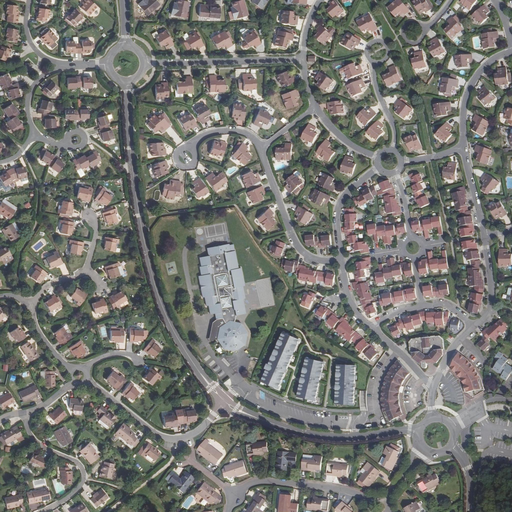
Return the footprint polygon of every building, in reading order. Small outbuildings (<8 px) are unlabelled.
[(85,3),(83,5),(81,8),(89,16),(97,7),(89,0),(85,0),(84,1),(85,3)] [(148,0),(146,2),(144,0),(143,0),(138,5),(147,16),(160,6),(154,0),(148,0)] [(175,8),(172,7),(170,15),(185,19),(189,3),(177,0),(176,4),(175,8)] [(234,11),(231,12),(233,20),(249,16),(244,0),(232,3),(233,8),(234,11)] [(253,0),(256,1),(254,3),(262,8),(267,0),(253,0)] [(329,4),(330,6),(331,7),(329,8),(327,11),(333,19),(336,16),(337,17),(344,12),(334,0),(329,4)] [(401,0),(397,3),(396,2),(396,1),(388,7),(395,16),(398,13),(401,11),(402,13),(404,15),(410,11),(401,0)] [(417,0),(413,3),(419,14),(425,11),(426,13),(432,10),(425,0),(417,0)] [(462,0),(461,2),(464,5),(463,5),(471,11),(478,0),(462,0)] [(17,15),(17,10),(17,6),(7,5),(6,14),(8,14),(7,22),(17,23),(18,15),(17,15)] [(211,8),(211,6),(205,5),(204,17),(220,19),(221,9),(211,8)] [(486,14),(490,10),(485,5),(473,16),(479,23),(479,22),(482,25),(490,18),(488,15),(486,14)] [(38,17),(36,17),(36,21),(46,22),(47,18),(48,19),(50,10),(39,9),(39,13),(38,17)] [(69,16),(68,16),(65,18),(73,26),(76,23),(77,24),(82,17),(75,10),(72,13),(69,16)] [(293,17),(293,15),(294,11),(283,11),(283,14),(282,14),(280,23),(297,25),(298,18),(293,17)] [(367,19),(366,18),(366,17),(357,22),(363,32),(367,30),(370,28),(371,30),(372,32),(378,29),(371,17),(367,19)] [(451,26),(449,28),(446,31),(453,39),(460,33),(460,32),(459,31),(462,28),(453,17),(448,22),(450,24),(451,26)] [(319,33),(317,35),(315,37),(322,45),(325,42),(326,43),(332,37),(331,36),(335,33),(331,29),(327,32),(321,26),(317,31),(318,32),(319,33)] [(16,39),(17,35),(18,31),(7,28),(5,37),(7,37),(6,41),(16,43),(17,39),(16,39)] [(44,41),(46,44),(49,47),(58,39),(50,30),(49,31),(48,32),(45,29),(41,33),(43,36),(40,39),(43,43),(44,41)] [(484,39),(482,39),(483,49),(495,47),(494,42),(494,39),(496,38),(499,38),(497,31),(492,32),(490,32),(490,29),(483,30),(484,34),(484,39)] [(257,36),(254,31),(254,30),(247,35),(248,37),(244,39),(246,42),(242,44),(244,49),(247,47),(247,48),(253,45),(255,44),(256,46),(257,47),(262,44),(257,36)] [(160,48),(164,46),(165,45),(168,49),(174,45),(166,31),(158,36),(158,37),(155,39),(160,48)] [(221,36),(220,35),(220,34),(212,40),(218,49),(221,47),(225,45),(226,47),(227,49),(233,45),(233,44),(229,38),(230,37),(232,36),(229,31),(226,33),(221,36)] [(186,41),(186,42),(188,45),(186,46),(189,50),(191,49),(192,49),(195,47),(197,46),(198,47),(199,49),(204,45),(199,37),(196,33),(195,32),(188,37),(189,39),(186,41)] [(278,36),(276,36),(274,45),(284,48),(286,44),(286,40),(289,41),(292,41),(293,35),(280,32),(278,36)] [(353,44),(356,46),(358,46),(360,40),(347,35),(345,40),(344,40),(341,47),(351,50),(353,44)] [(435,45),(433,46),(430,48),(435,57),(438,55),(439,56),(447,52),(438,37),(432,41),(435,45)] [(83,52),(87,52),(91,52),(90,41),(82,42),(82,44),(78,44),(79,54),(83,54),(83,52)] [(79,54),(78,44),(74,44),(74,42),(66,42),(66,53),(70,53),(75,52),(75,54),(79,54)] [(8,53),(10,54),(11,50),(1,46),(0,49),(0,59),(5,61),(7,58),(8,53)] [(423,52),(416,53),(417,58),(416,59),(412,60),(414,70),(418,69),(418,70),(427,68),(423,52)] [(461,56),(457,57),(455,57),(456,66),(458,66),(458,70),(469,68),(468,64),(468,62),(473,62),(472,55),(461,56)] [(349,80),(363,74),(360,66),(356,67),(354,64),(340,70),(341,73),(345,72),(349,80)] [(390,73),(387,75),(383,76),(388,87),(397,82),(396,82),(396,80),(400,78),(394,65),(388,68),(389,71),(390,73)] [(507,66),(499,67),(500,72),(498,73),(494,73),(496,84),(500,83),(500,84),(509,83),(509,81),(511,81),(510,71),(507,72),(507,66)] [(321,71),(317,77),(321,80),(320,81),(318,85),(327,91),(329,88),(330,88),(335,81),(325,74),(323,73),(321,71)] [(288,78),(285,72),(276,75),(278,83),(280,82),(282,87),(295,82),(293,76),(291,77),(288,78)] [(7,87),(12,85),(7,73),(3,75),(0,76),(0,84),(0,85),(2,89),(7,87)] [(249,79),(249,74),(242,74),(242,79),(238,79),(238,87),(242,86),(242,89),(243,91),(252,91),(252,90),(255,89),(255,79),(251,79),(249,79)] [(80,87),(79,76),(75,76),(75,78),(71,78),(67,78),(67,89),(76,89),(76,87),(80,87)] [(79,76),(80,87),(83,87),(83,88),(92,88),(92,77),(87,77),(83,77),(83,76),(79,76)] [(210,91),(214,91),(215,94),(224,93),(224,91),(227,91),(227,87),(224,88),(224,82),(219,82),(216,82),(216,79),(216,76),(209,76),(209,78),(207,78),(207,83),(209,83),(210,91)] [(176,83),(176,90),(177,94),(182,94),(186,94),(186,93),(186,91),(191,91),(191,77),(184,77),(184,80),(184,82),(181,83),(176,83)] [(458,81),(445,79),(444,84),(442,84),(441,83),(440,93),(451,95),(452,90),(452,87),(455,87),(457,87),(458,81)] [(361,88),(365,86),(362,80),(347,85),(351,94),(352,94),(353,97),(363,93),(361,90),(361,88)] [(46,88),(45,87),(43,90),(50,97),(58,88),(52,82),(49,85),(46,88)] [(160,88),(154,88),(154,98),(162,98),(162,97),(167,97),(167,82),(160,82),(160,85),(160,88)] [(12,85),(7,87),(8,90),(7,91),(10,99),(20,97),(18,88),(19,88),(18,83),(12,85)] [(485,85),(479,90),(483,94),(481,95),(478,97),(485,105),(488,103),(488,104),(496,97),(485,85)] [(294,88),(282,94),(284,98),(282,99),(286,108),(296,103),(294,99),(292,96),(294,95),(297,94),(294,88)] [(399,108),(398,110),(396,113),(404,119),(407,116),(408,116),(413,109),(399,99),(395,105),(399,108)] [(43,114),(49,115),(50,111),(51,111),(53,103),(42,100),(40,108),(39,108),(38,113),(43,114)] [(447,110),(451,110),(450,102),(434,104),(435,114),(436,114),(437,117),(447,116),(447,112),(447,110)] [(335,110),(336,116),(345,116),(345,108),(344,108),(343,103),(329,103),(329,110),(332,110),(335,110)] [(17,111),(15,108),(13,104),(4,109),(8,117),(9,117),(11,119),(16,117),(20,114),(18,111),(17,111)] [(206,116),(207,115),(211,113),(205,104),(202,106),(201,105),(193,110),(202,124),(208,120),(206,116)] [(233,104),(232,114),(238,115),(238,118),(238,121),(244,122),(246,107),(241,107),(241,105),(233,104)] [(511,107),(509,106),(507,110),(506,109),(503,117),(507,118),(510,120),(509,123),(511,124),(511,107)] [(369,113),(367,112),(364,109),(357,117),(360,120),(360,121),(366,126),(377,114),(372,110),(369,113)] [(77,120),(77,110),(65,110),(65,119),(69,119),(73,119),(73,120),(77,120)] [(81,119),(85,119),(89,119),(89,110),(77,110),(77,120),(81,120),(81,119)] [(259,110),(258,111),(257,116),(253,125),(259,128),(261,123),(263,124),(267,126),(271,116),(267,114),(268,113),(259,110)] [(109,126),(110,126),(106,115),(105,115),(104,112),(100,113),(101,116),(98,117),(99,122),(100,125),(99,126),(100,129),(109,126)] [(164,119),(162,115),(161,113),(157,116),(155,113),(149,117),(150,119),(147,121),(153,131),(158,128),(161,126),(164,130),(170,127),(169,125),(171,124),(167,117),(164,119)] [(45,119),(45,124),(45,128),(56,128),(56,119),(54,119),(54,115),(49,115),(43,114),(43,119),(45,119)] [(188,125),(190,128),(191,130),(197,127),(190,114),(185,117),(184,116),(178,120),(183,128),(188,125)] [(471,120),(474,121),(476,122),(474,125),(472,129),(482,135),(487,126),(486,125),(485,125),(487,120),(474,114),(471,120)] [(11,119),(6,122),(11,130),(12,129),(14,132),(23,127),(21,123),(20,124),(16,117),(11,119)] [(384,133),(382,131),(380,129),(383,126),(378,121),(367,134),(374,140),(375,139),(378,141),(384,133)] [(301,137),(308,142),(309,141),(312,143),(318,133),(314,131),(313,131),(315,126),(309,123),(301,137)] [(451,127),(446,123),(435,136),(442,141),(442,140),(446,143),(452,135),(450,133),(448,131),(451,127)] [(101,133),(102,137),(104,141),(114,138),(111,130),(110,130),(109,126),(100,129),(99,130),(100,133),(101,133)] [(414,145),(415,148),(416,150),(422,148),(416,135),(412,136),(411,135),(404,138),(408,147),(414,145)] [(325,139),(317,151),(321,154),(320,155),(328,161),(334,152),(330,149),(327,147),(329,145),(330,143),(325,139)] [(216,146),(213,145),(209,144),(206,155),(215,158),(216,158),(216,156),(221,157),(225,144),(218,141),(217,144),(216,146)] [(242,148),(243,146),(244,144),(237,141),(236,143),(234,142),(231,148),(232,149),(234,149),(232,154),(236,156),(236,158),(245,162),(249,152),(245,150),(242,148)] [(159,148),(159,142),(149,143),(150,150),(151,150),(151,156),(165,154),(165,148),(163,148),(159,148)] [(474,152),(476,153),(479,153),(478,157),(476,161),(487,164),(490,155),(489,154),(487,154),(489,149),(488,149),(488,146),(477,143),(477,145),(476,145),(474,152)] [(287,161),(287,160),(287,158),(292,159),(292,145),(285,144),(285,147),(285,150),(281,149),(277,149),(277,161),(287,161)] [(48,165),(54,155),(46,151),(46,150),(43,148),(38,158),(41,159),(40,160),(48,165)] [(91,167),(99,163),(98,162),(101,160),(96,151),(92,153),(93,154),(89,156),(85,158),(89,165),(91,167)] [(54,155),(48,165),(51,166),(51,168),(58,173),(64,164),(61,161),(57,159),(58,158),(54,155)] [(84,175),(81,169),(89,165),(85,158),(84,155),(80,157),(76,159),(76,158),(72,160),(77,167),(78,170),(76,171),(80,177),(84,175)] [(356,163),(353,162),(351,161),(352,157),(345,155),(340,171),(349,173),(349,172),(353,173),(356,163)] [(155,177),(164,174),(162,168),(166,167),(167,167),(165,160),(152,165),(153,170),(152,170),(155,177)] [(444,166),(444,169),(444,170),(441,170),(441,175),(443,175),(444,177),(446,177),(446,178),(456,179),(457,162),(450,162),(450,166),(448,166),(444,166)] [(14,179),(15,179),(18,178),(18,180),(27,177),(24,167),(20,168),(16,169),(15,168),(11,169),(10,169),(14,179)] [(14,179),(10,169),(6,172),(6,173),(3,175),(0,176),(0,179),(4,187),(12,182),(12,181),(14,179)] [(253,175),(252,173),(251,169),(241,174),(242,177),(241,178),(245,186),(260,180),(257,173),(253,175)] [(416,183),(425,179),(427,177),(424,170),(419,172),(417,173),(415,170),(409,173),(411,176),(412,176),(414,180),(416,183)] [(221,171),(215,176),(213,177),(210,173),(205,177),(214,191),(222,186),(221,185),(227,180),(221,171)] [(332,191),(335,185),(331,182),(332,180),(333,177),(324,173),(322,176),(317,184),(332,191)] [(483,187),(481,191),(487,194),(489,190),(491,187),(493,188),(494,188),(498,180),(483,173),(479,181),(483,183),(484,184),(483,187)] [(285,182),(287,185),(288,186),(284,189),(289,195),(292,192),(297,188),(302,184),(296,177),(295,178),(293,175),(285,182)] [(199,178),(193,182),(196,186),(194,187),(191,190),(197,198),(200,196),(201,197),(208,192),(199,178)] [(391,187),(390,183),(388,178),(380,181),(382,189),(384,189),(386,188),(387,192),(393,190),(392,187),(391,187)] [(421,189),(423,188),(428,186),(425,179),(416,183),(413,184),(415,187),(416,192),(415,192),(416,195),(421,193),(422,192),(421,189)] [(180,182),(173,181),(172,186),(169,186),(163,186),(163,197),(166,197),(166,200),(174,200),(175,196),(179,196),(179,190),(182,190),(182,184),(180,183),(180,182)] [(375,192),(377,191),(375,184),(372,186),(373,188),(373,189),(371,190),(371,189),(370,187),(363,191),(364,194),(368,200),(374,197),(373,195),(376,194),(375,192)] [(262,199),(260,195),(260,194),(264,192),(261,185),(246,191),(250,200),(251,199),(252,203),(262,199)] [(465,197),(467,197),(466,194),(465,189),(466,189),(465,186),(456,188),(457,191),(453,192),(456,207),(459,206),(460,209),(460,213),(463,212),(469,211),(468,207),(467,207),(466,205),(467,204),(466,201),(465,197)] [(85,200),(85,201),(88,202),(92,188),(88,187),(87,189),(79,188),(76,198),(80,199),(85,200)] [(99,200),(103,203),(107,205),(112,197),(105,192),(106,189),(103,187),(95,199),(98,202),(99,200)] [(320,206),(322,202),(323,201),(327,203),(330,196),(315,190),(311,198),(312,198),(311,202),(320,206)] [(395,203),(395,199),(394,196),(393,196),(392,194),(394,194),(393,190),(387,192),(384,192),(385,195),(386,198),(383,198),(386,213),(391,212),(391,215),(393,215),(400,214),(400,211),(398,211),(397,206),(397,203),(395,203)] [(418,198),(420,202),(422,205),(433,200),(430,192),(425,195),(423,196),(421,193),(416,195),(415,196),(417,199),(418,198)] [(368,200),(364,194),(362,195),(358,197),(357,196),(354,197),(355,201),(357,204),(360,202),(361,205),(368,201),(368,200)] [(71,211),(72,206),(72,202),(62,200),(60,209),(58,209),(57,213),(60,213),(59,215),(68,217),(69,215),(72,215),(72,211),(71,211)] [(487,204),(491,214),(497,212),(498,215),(499,217),(505,214),(500,201),(495,203),(494,201),(487,204)] [(0,212),(5,216),(10,219),(15,210),(2,202),(1,203),(0,204),(0,212)] [(299,206),(295,212),(300,215),(299,216),(297,220),(306,225),(308,222),(309,222),(314,215),(299,206)] [(105,216),(107,220),(108,224),(118,221),(115,213),(118,212),(116,208),(102,213),(104,217),(105,216)] [(266,208),(256,217),(260,221),(258,222),(257,223),(264,230),(272,223),(269,219),(267,217),(269,215),(271,213),(266,208)] [(347,221),(359,220),(358,213),(356,213),(355,210),(354,211),(353,208),(350,208),(346,208),(347,211),(348,211),(350,211),(350,213),(348,213),(347,213),(347,221)] [(468,224),(475,223),(473,215),(471,215),(469,216),(469,214),(471,213),(473,213),(472,210),(469,211),(463,212),(464,217),(460,218),(462,225),(466,225),(468,224)] [(438,225),(442,225),(440,215),(432,216),(432,218),(433,226),(438,225)] [(421,224),(421,222),(420,216),(412,218),(414,230),(418,230),(422,229),(422,231),(425,230),(425,228),(424,224),(421,224)] [(433,226),(432,218),(423,219),(424,221),(424,224),(425,228),(428,228),(433,227),(433,226)] [(399,232),(404,232),(407,231),(405,219),(397,220),(398,226),(398,228),(395,228),(396,234),(396,235),(400,234),(399,232)] [(72,226),(74,226),(74,222),(60,220),(59,223),(62,224),(60,233),(70,235),(71,230),(72,226)] [(352,229),(354,228),(360,228),(360,220),(359,220),(347,221),(347,223),(347,229),(345,229),(345,232),(346,232),(352,231),(352,229)] [(378,232),(377,226),(376,223),(367,224),(369,234),(375,233),(378,232)] [(473,226),(476,226),(475,223),(468,224),(469,227),(466,227),(461,228),(462,236),(475,235),(474,231),(473,226)] [(20,236),(17,231),(12,224),(2,229),(4,232),(6,231),(8,235),(11,241),(20,236)] [(387,234),(386,226),(385,225),(377,226),(378,232),(378,234),(378,235),(384,235),(387,234)] [(395,228),(395,226),(395,225),(386,226),(387,234),(387,235),(391,235),(396,234),(395,228)] [(354,243),(362,241),(361,233),(356,234),(353,234),(353,231),(352,231),(346,232),(347,236),(349,235),(349,240),(350,243),(354,243)] [(319,244),(318,240),(318,235),(314,236),(314,234),(305,235),(306,244),(311,244),(315,243),(316,244),(319,244)] [(107,239),(107,244),(106,248),(116,250),(118,241),(120,242),(121,237),(107,235),(106,239),(107,239)] [(322,245),(327,244),(330,244),(329,235),(321,236),(322,239),(318,240),(319,244),(319,247),(322,247),(322,245)] [(82,246),(83,246),(84,242),(70,239),(69,243),(71,244),(70,253),(80,255),(81,250),(82,246)] [(477,248),(476,243),(476,239),(463,241),(464,249),(469,248),(472,248),(472,252),(479,250),(479,247),(477,248)] [(284,243),(277,241),(276,244),(274,243),(273,246),(271,245),(270,253),(280,255),(282,248),(281,248),(280,248),(280,247),(280,245),(282,245),(283,246),(284,243)] [(368,248),(367,244),(366,241),(362,241),(354,243),(355,250),(361,249),(363,249),(363,252),(365,252),(369,251),(369,248),(368,248)] [(198,276),(200,285),(202,284),(203,288),(201,289),(203,297),(204,297),(206,306),(208,305),(210,314),(215,313),(216,319),(222,318),(226,323),(229,321),(232,336),(217,339),(223,349),(235,351),(245,345),(247,333),(240,323),(234,322),(235,316),(242,314),(241,312),(245,311),(243,299),(244,298),(243,289),(241,290),(240,286),(242,286),(244,286),(241,267),(238,268),(234,250),(229,251),(228,245),(228,243),(207,248),(208,255),(199,257),(201,266),(199,266),(201,275),(198,276)] [(0,262),(11,255),(6,247),(0,250),(0,262)] [(481,258),(479,250),(472,252),(470,252),(467,252),(468,260),(471,259),(472,266),(478,264),(482,264),(481,260),(479,261),(477,261),(476,259),(479,258),(481,258)] [(511,255),(508,255),(506,255),(506,250),(499,250),(499,266),(508,266),(508,265),(511,265),(511,255)] [(58,264),(59,265),(62,264),(57,251),(53,253),(54,255),(46,258),(46,259),(43,260),(45,265),(48,263),(50,268),(54,266),(58,264)] [(370,267),(370,264),(369,260),(371,259),(370,256),(365,257),(363,258),(364,261),(362,261),(356,262),(358,270),(369,268),(370,267)] [(419,262),(420,271),(421,275),(429,273),(428,268),(428,265),(431,265),(430,260),(430,258),(427,259),(427,261),(422,261),(419,262)] [(439,260),(440,268),(440,269),(449,268),(447,258),(444,259),(439,260)] [(297,269),(298,264),(299,260),(296,259),(295,261),(291,260),(286,259),(285,269),(294,270),(294,268),(297,269)] [(440,268),(439,260),(438,259),(433,259),(430,260),(431,265),(431,267),(431,269),(440,268)] [(414,272),(412,263),(408,263),(403,264),(403,262),(400,263),(401,264),(402,269),(405,269),(405,271),(406,276),(414,275),(414,272)] [(420,271),(419,262),(415,263),(412,263),(414,272),(417,271),(420,271)] [(316,272),(316,270),(313,270),(309,269),(309,268),(306,267),(301,266),(302,265),(298,264),(297,269),(296,273),(299,274),(299,278),(314,281),(314,279),(317,279),(320,280),(321,278),(322,272),(318,271),(318,272),(316,272)] [(402,272),(402,269),(401,264),(396,265),(392,266),(392,267),(394,275),(402,274),(402,272)] [(483,285),(482,281),(482,278),(480,278),(480,274),(479,270),(478,271),(478,268),(479,268),(478,264),(472,266),(470,265),(471,269),(471,272),(468,272),(471,287),(475,286),(475,289),(477,289),(484,289),(484,285),(483,285)] [(108,273),(109,277),(111,282),(120,278),(117,270),(120,269),(118,265),(105,270),(106,274),(108,273)] [(44,277),(46,277),(48,274),(36,266),(34,269),(36,271),(31,278),(39,284),(42,280),(44,277)] [(394,275),(392,267),(390,267),(384,269),(384,270),(384,272),(385,278),(394,277),(394,275)] [(369,268),(358,270),(356,270),(357,273),(358,278),(356,278),(357,281),(363,281),(363,280),(363,277),(365,277),(370,276),(369,268)] [(323,279),(323,281),(326,282),(325,284),(332,286),(335,276),(328,273),(327,275),(327,276),(324,276),(325,274),(325,273),(322,272),(321,278),(323,279)] [(385,278),(384,272),(381,272),(376,273),(377,283),(386,281),(385,278)] [(369,298),(371,297),(368,282),(363,283),(363,281),(357,281),(354,282),(354,285),(356,284),(357,289),(357,292),(359,292),(359,296),(360,300),(361,299),(362,301),(360,301),(361,306),(368,304),(370,303),(369,300),(369,298)] [(437,290),(436,289),(434,289),(433,287),(433,285),(423,287),(425,296),(431,295),(434,295),(435,296),(437,296),(437,290)] [(440,295),(445,295),(450,294),(448,285),(439,286),(439,288),(440,290),(437,290),(437,296),(438,297),(441,297),(440,295)] [(83,293),(80,290),(76,288),(70,296),(78,301),(76,303),(79,305),(88,293),(84,291),(83,293)] [(407,299),(412,298),(417,297),(415,288),(406,289),(406,291),(407,293),(404,294),(405,300),(408,300),(407,299)] [(476,301),(483,302),(483,295),(482,295),(480,294),(481,292),(482,292),(483,292),(484,289),(477,289),(477,291),(475,291),(475,294),(472,293),(471,301),(473,301),(476,301)] [(114,296),(113,294),(109,297),(117,309),(120,307),(119,305),(127,300),(121,291),(117,294),(114,296)] [(313,297),(315,297),(316,294),(309,291),(308,294),(305,293),(302,300),(310,304),(311,301),(313,297)] [(404,294),(403,292),(403,291),(395,292),(395,294),(395,297),(392,297),(392,302),(393,304),(396,303),(396,302),(400,301),(405,300),(404,294)] [(392,302),(392,297),(391,295),(391,293),(382,294),(382,296),(382,298),(379,299),(380,300),(380,305),(384,305),(383,303),(387,303),(392,302)] [(60,304),(56,298),(54,295),(51,297),(52,299),(48,301),(44,303),(50,312),(57,307),(58,309),(62,307),(60,304)] [(99,301),(95,303),(90,305),(94,314),(102,311),(103,313),(107,312),(102,298),(98,300),(99,301)] [(477,314),(479,309),(480,305),(482,305),(483,302),(476,301),(475,304),(473,303),(471,302),(468,311),(477,314)] [(364,308),(366,313),(367,315),(375,312),(372,305),(369,306),(368,304),(361,306),(363,309),(364,308)] [(326,319),(331,311),(328,310),(327,311),(323,308),(320,306),(313,317),(320,322),(323,317),(326,319)] [(332,315),(333,314),(331,311),(326,319),(327,320),(326,322),(333,328),(336,325),(339,321),(335,318),(332,315)] [(423,321),(425,320),(424,313),(420,314),(421,316),(417,317),(412,318),(415,328),(424,325),(423,323),(423,321)] [(437,324),(436,314),(431,315),(427,315),(427,313),(424,313),(425,320),(427,320),(428,322),(428,325),(437,324)] [(449,322),(449,318),(449,313),(446,313),(446,315),(446,317),(443,318),(443,315),(443,313),(436,314),(437,324),(437,327),(444,326),(444,323),(449,322)] [(209,341),(217,339),(232,336),(229,321),(226,323),(222,318),(216,319),(213,322),(209,341)] [(355,341),(359,336),(356,333),(355,335),(353,333),(354,332),(352,330),(349,327),(349,326),(347,324),(343,321),(344,320),(342,318),(339,321),(336,325),(338,327),(335,331),(347,340),(348,339),(350,340),(354,343),(355,341)] [(415,328),(412,318),(405,320),(405,322),(406,325),(404,325),(403,323),(402,321),(399,322),(400,324),(403,330),(407,330),(408,333),(416,331),(415,328)] [(460,322),(458,321),(453,320),(453,318),(449,318),(449,322),(449,325),(452,325),(451,329),(459,330),(460,322)] [(505,331),(507,329),(510,327),(504,320),(501,323),(502,324),(501,325),(500,324),(497,326),(494,329),(493,328),(491,330),(487,333),(486,332),(484,335),(486,337),(489,340),(491,340),(493,339),(494,341),(497,342),(507,332),(505,331)] [(398,328),(394,330),(391,332),(396,339),(402,336),(401,332),(403,331),(403,330),(400,324),(397,326),(398,328)] [(23,334),(21,331),(18,327),(10,333),(15,341),(17,340),(19,342),(26,337),(24,334),(23,334)] [(59,340),(58,341),(60,344),(72,335),(69,333),(68,334),(65,331),(62,327),(60,328),(54,333),(56,336),(59,340)] [(134,340),(138,340),(143,340),(143,330),(134,330),(134,327),(130,327),(130,341),(134,342),(134,340)] [(120,341),(120,342),(123,343),(124,328),(119,328),(119,330),(116,330),(111,330),(110,341),(115,341),(120,341)] [(279,389),(301,341),(284,333),(262,382),(279,389)] [(427,367),(427,363),(427,361),(431,361),(431,363),(437,363),(443,355),(442,349),(444,349),(443,339),(442,338),(443,338),(441,336),(440,337),(439,336),(428,337),(428,335),(424,336),(424,338),(413,339),(412,340),(411,339),(410,341),(410,342),(409,343),(411,353),(412,353),(413,358),(421,365),(423,365),(423,366),(423,367),(424,368),(425,368),(426,368),(427,367)] [(364,350),(369,345),(364,340),(363,341),(362,343),(360,341),(361,340),(362,338),(359,336),(355,341),(357,343),(355,345),(358,347),(356,348),(361,353),(364,350)] [(485,352),(491,348),(489,345),(491,343),(489,340),(486,337),(484,339),(485,341),(481,344),(479,346),(485,352)] [(71,350),(74,354),(76,358),(85,352),(80,344),(82,343),(80,339),(68,348),(70,351),(71,350)] [(147,352),(150,354),(154,357),(160,349),(157,346),(154,343),(155,341),(152,339),(143,350),(146,353),(147,352)] [(22,347),(32,362),(39,357),(36,352),(37,351),(32,345),(31,345),(29,342),(22,347)] [(378,354),(375,351),(372,348),(372,347),(370,344),(369,345),(364,350),(367,353),(365,355),(371,361),(378,354)] [(474,368),(475,368),(467,359),(458,353),(450,368),(456,373),(459,376),(462,381),(465,385),(467,392),(469,393),(471,394),(473,395),(474,396),(484,390),(480,378),(478,373),(477,373),(474,368)] [(317,401),(325,363),(307,359),(299,397),(317,401)] [(511,361),(508,359),(501,368),(504,370),(503,372),(508,376),(511,370),(511,361)] [(384,406),(382,406),(383,412),(388,424),(396,422),(402,420),(400,416),(402,411),(400,408),(399,399),(400,393),(402,386),(405,379),(410,373),(398,360),(391,369),(388,374),(389,374),(386,379),(385,379),(382,390),(382,401),(383,401),(384,406)] [(356,406),(357,366),(338,365),(337,405),(356,406)] [(157,379),(159,380),(162,377),(151,368),(148,371),(149,372),(146,375),(144,379),(152,386),(155,381),(157,379)] [(45,371),(45,386),(55,386),(55,375),(53,375),(53,371),(45,371)] [(113,385),(112,386),(115,388),(125,377),(121,375),(120,376),(117,374),(113,371),(106,379),(110,382),(113,385)] [(126,395),(129,398),(133,400),(140,392),(136,389),(133,387),(134,384),(131,382),(122,393),(125,396),(126,395)] [(19,393),(24,403),(38,396),(37,394),(40,393),(35,384),(19,393)] [(15,402),(9,393),(0,399),(0,402),(4,409),(15,402)] [(75,398),(75,397),(71,396),(70,406),(74,406),(74,409),(82,409),(83,399),(79,398),(75,398)] [(56,423),(66,414),(59,406),(52,413),(50,412),(48,414),(56,423)] [(111,415),(108,413),(105,410),(105,409),(102,407),(98,412),(101,414),(99,418),(109,426),(115,418),(114,418),(115,417),(111,414),(111,415)] [(188,422),(192,421),(197,421),(196,410),(190,411),(187,411),(187,409),(182,409),(184,424),(188,423),(188,422)] [(173,426),(174,427),(178,427),(176,412),(172,412),(172,415),(168,416),(163,416),(165,426),(169,426),(173,426)] [(131,443),(136,437),(136,436),(134,434),(135,432),(129,428),(122,422),(115,431),(131,444),(131,443)] [(59,437),(61,441),(63,445),(72,440),(64,425),(54,431),(57,438),(59,437)] [(17,426),(2,434),(7,444),(22,435),(17,426)] [(260,454),(264,454),(264,452),(269,452),(267,441),(247,444),(248,455),(260,454)] [(87,457),(87,458),(91,463),(99,455),(95,450),(96,449),(89,442),(81,449),(87,457)] [(145,452),(154,460),(160,452),(156,449),(151,446),(152,445),(148,442),(147,443),(143,449),(146,452),(145,452)] [(200,453),(207,458),(207,457),(210,459),(216,463),(223,455),(208,443),(200,453)] [(388,446),(385,452),(388,455),(386,459),(384,465),(393,469),(398,459),(396,458),(397,456),(399,451),(388,446)] [(292,462),(292,463),(296,464),(297,452),(279,450),(277,470),(287,471),(288,461),(289,459),(292,460),(292,462)] [(30,460),(42,466),(46,458),(40,456),(40,457),(32,454),(30,460)] [(152,463),(154,460),(146,454),(144,457),(152,463)] [(322,456),(314,455),(314,460),(303,458),(302,469),(313,470),(313,468),(316,469),(321,469),(322,456)] [(101,467),(100,474),(110,477),(113,462),(104,460),(103,464),(102,464),(101,467)] [(229,477),(236,474),(239,473),(240,474),(247,472),(244,460),(225,466),(229,477)] [(374,479),(376,477),(381,471),(369,461),(364,467),(367,470),(364,473),(360,479),(363,482),(361,484),(365,487),(367,485),(369,487),(375,480),(374,479)] [(327,474),(339,476),(343,476),(343,474),(347,475),(348,465),(328,463),(327,474)] [(71,475),(71,470),(69,470),(69,467),(60,466),(60,470),(61,470),(61,482),(71,482),(71,475)] [(176,477),(177,476),(178,475),(175,472),(169,480),(176,486),(182,491),(183,492),(194,477),(186,471),(180,478),(179,480),(176,477)] [(433,475),(433,474),(429,476),(419,481),(424,492),(442,482),(437,473),(433,475)] [(210,488),(210,487),(204,482),(197,491),(211,503),(213,501),(216,503),(220,498),(217,496),(218,494),(212,490),(210,488)] [(29,503),(50,498),(48,487),(26,492),(29,503)] [(98,492),(94,496),(90,498),(96,505),(108,496),(102,489),(98,492)] [(14,504),(19,502),(23,500),(21,493),(5,497),(8,507),(15,506),(14,504)] [(258,494),(252,504),(254,505),(252,507),(249,511),(264,511),(265,511),(261,509),(263,505),(266,500),(258,494)] [(292,495),(282,494),(280,511),(298,511),(299,504),(295,503),(294,507),(291,506),(291,503),(292,495)] [(318,498),(314,497),(314,498),(309,498),(308,508),(328,511),(330,499),(318,498)] [(349,509),(351,508),(342,501),(336,509),(339,511),(352,511),(349,509)] [(417,511),(416,510),(421,508),(417,501),(405,508),(407,511),(417,511)] [(73,508),(73,507),(69,509),(70,511),(85,511),(87,511),(82,503),(78,505),(73,508)]
